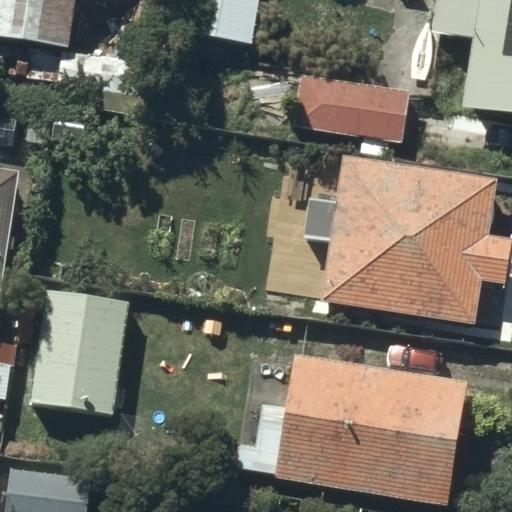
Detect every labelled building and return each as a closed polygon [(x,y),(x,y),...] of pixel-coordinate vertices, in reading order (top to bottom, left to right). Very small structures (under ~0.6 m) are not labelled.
[(0,0),(0,24),(68,32),(71,0),(0,0)] [(259,0),(180,0),(176,26),(253,38),(259,0)] [(511,110),(511,0),(435,0),(432,27),(472,33),(461,102),(511,110)] [(161,55),(59,45),(54,91),(65,92),(63,111),(154,120),(161,55)] [(408,86),(301,72),(294,123),(401,137),(408,86)] [(498,174),(342,151),(337,197),(309,193),(304,231),(330,234),(321,296),(476,319),(483,274),(505,278),(511,233),(490,230),(498,174)] [(0,311),(21,166),(0,162),(0,311)] [(130,296),(43,284),(28,397),(114,409),(130,296)] [(467,377),(293,349),(284,402),(263,399),(256,440),(240,438),(236,465),(448,499),(467,377)] [(88,511),(91,470),(8,464),(4,511),(88,511)]
